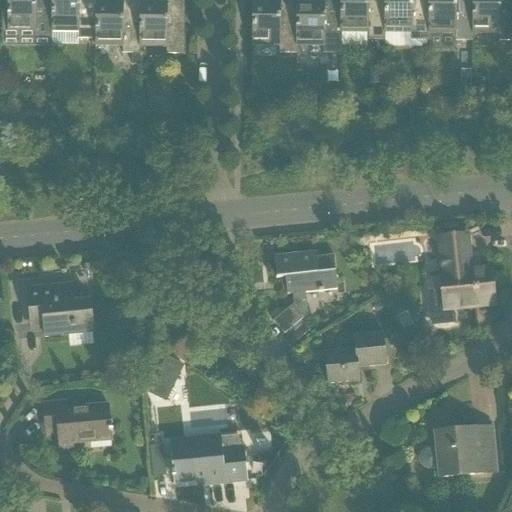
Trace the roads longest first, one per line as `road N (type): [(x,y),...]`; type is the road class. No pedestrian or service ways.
road 1 (residential): [(277,511),(297,470),(511,332)]
road 2 (tertiary): [(219,213),(511,182)]
road 3 (tertiary): [(0,237),(219,213)]
road 4 (residential): [(219,213),(218,0)]
road 5 (residential): [(149,511),(0,481)]
